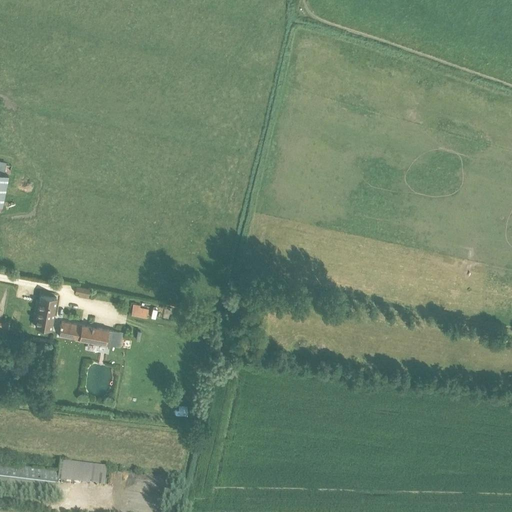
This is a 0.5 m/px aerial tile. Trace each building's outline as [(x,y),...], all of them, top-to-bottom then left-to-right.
[(0,162),(0,210),(1,211),(9,174),(10,174),(12,165),(0,162)] [(76,285),(75,292),(79,293),(78,295),(88,297),(90,287),(76,285)] [(40,294),(35,326),(52,328),(57,297),(40,294)] [(133,303),(131,313),(147,316),(149,308),(140,306),(141,304),(133,303)] [(0,320),(0,329),(8,330),(9,322),(0,320)] [(62,320),(59,335),(120,346),(123,331),(62,320)] [(125,339),(123,347),(131,349),(132,341),(125,339)] [(0,495),(56,502),(58,482),(104,488),(107,468),(61,461),(60,472),(0,465),(0,495)]
